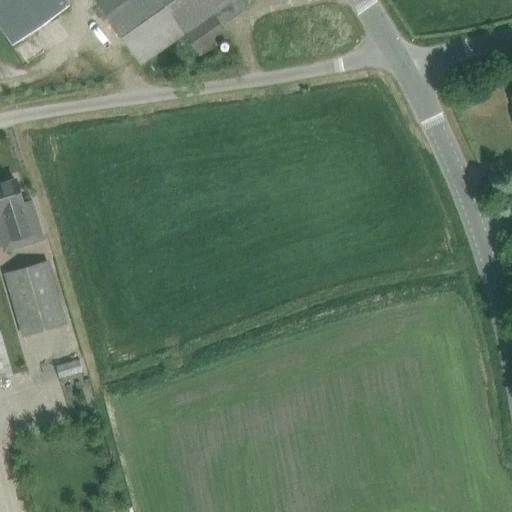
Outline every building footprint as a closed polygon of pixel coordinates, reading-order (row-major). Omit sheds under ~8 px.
[(66,6),(62,0),(0,0),(0,31),(8,45),(66,6)] [(244,9),(241,5),(248,0),(95,0),(141,64),(185,33),(200,54),(227,35),(212,14),(219,10),(227,21),(244,9)] [(15,178),(0,182),(0,239),(4,251),(44,238),(32,199),(22,202),(15,178)] [(48,261),(5,273),(22,335),(65,322),(48,261)] [(0,331),(0,377),(12,374),(0,331)] [(65,359),(44,363),(47,377),(68,373),(65,359)]
